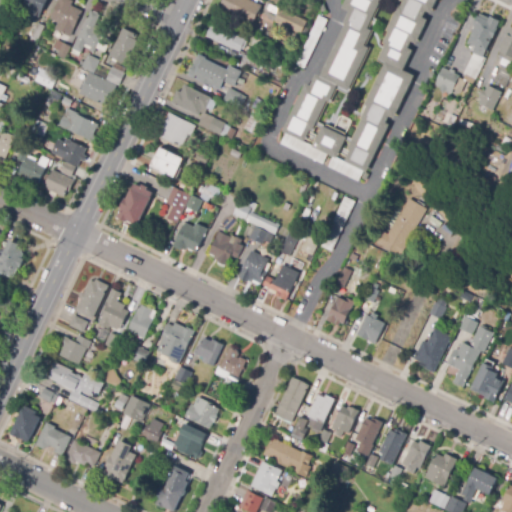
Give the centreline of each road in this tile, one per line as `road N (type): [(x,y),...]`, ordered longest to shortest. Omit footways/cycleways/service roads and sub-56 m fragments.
road 1 (residential): [(0,196),(511,447)]
road 2 (tertiary): [(186,0),(0,387)]
road 3 (residential): [(288,338),(202,511)]
